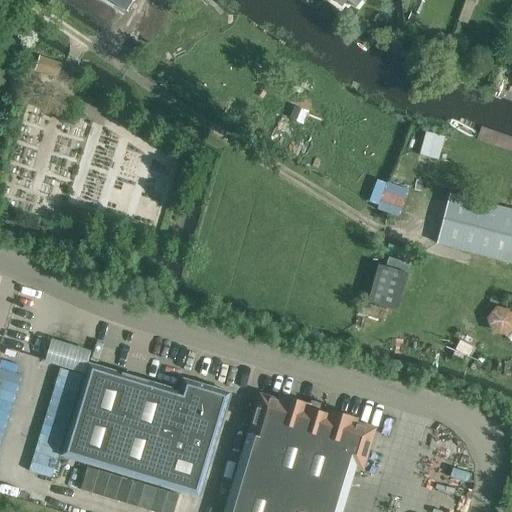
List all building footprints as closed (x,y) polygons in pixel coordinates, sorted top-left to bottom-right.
[(107,0),(126,11),(132,0),(107,0)] [(464,0),(460,12),(469,15),(475,0),(464,0)] [(509,64),(511,55),(511,32),(501,61),(509,64)] [(57,77),(61,64),(40,57),(36,70),(57,77)] [(289,120),(308,127),(313,113),(294,106),(289,120)] [(511,209),(450,193),(436,244),(511,263),(511,209)] [(64,458),(133,479),(202,499),(233,395),(186,381),(183,393),(91,366),(64,458)] [(251,415),(222,511),(342,511),(355,469),(363,471),(375,432),(376,428),(375,428),(357,423),(358,418),(327,409),(325,413),(309,408),(311,404),(278,394),(277,399),(259,393),(257,393),(251,415)]
